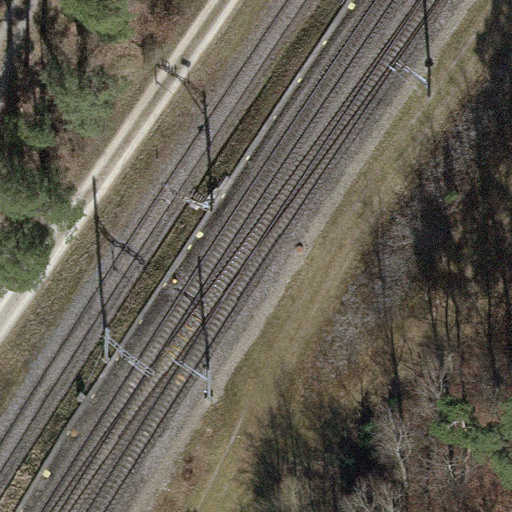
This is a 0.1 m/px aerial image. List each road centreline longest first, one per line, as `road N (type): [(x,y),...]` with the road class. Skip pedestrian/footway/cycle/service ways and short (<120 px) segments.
road 1 (track): [(509,0),(397,152),(200,511)]
road 2 (track): [(0,325),(225,0)]
